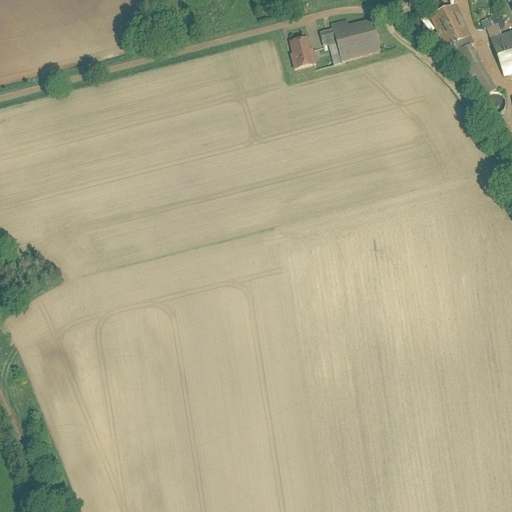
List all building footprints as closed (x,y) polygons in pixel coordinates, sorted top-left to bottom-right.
[(473,36),(458,5),(431,18),(446,50),(473,36)] [(337,31),(352,27),(349,19),(334,23),(337,31)] [(352,27),(337,31),(340,45),(345,63),(382,54),(373,22),(352,27)] [(493,40),(503,37),(500,26),(490,29),(493,40)] [(327,49),(340,45),(337,31),(323,35),(327,49)] [(511,33),(503,37),(493,40),(505,78),(511,75),(511,33)] [(310,39),(289,44),(296,71),(317,66),(310,39)] [(497,91),(471,47),(456,56),(482,99),(497,91)]
